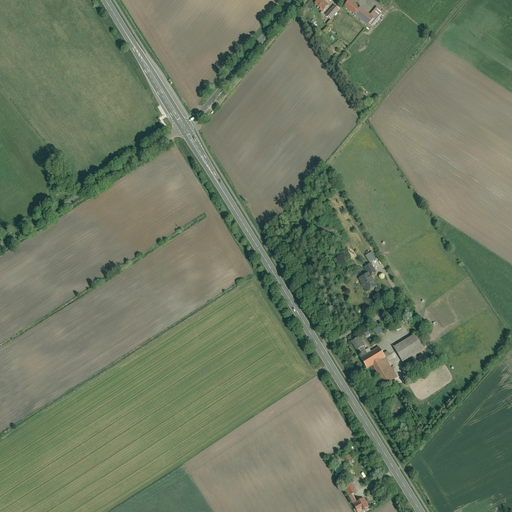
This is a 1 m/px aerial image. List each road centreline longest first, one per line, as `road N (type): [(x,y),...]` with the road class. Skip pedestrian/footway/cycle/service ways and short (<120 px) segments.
road 1 (primary): [(185,127),(420,511)]
road 2 (residential): [(0,244),(185,127)]
road 3 (tertiary): [(185,127),(294,0)]
road 4 (primary): [(106,0),(185,127)]
